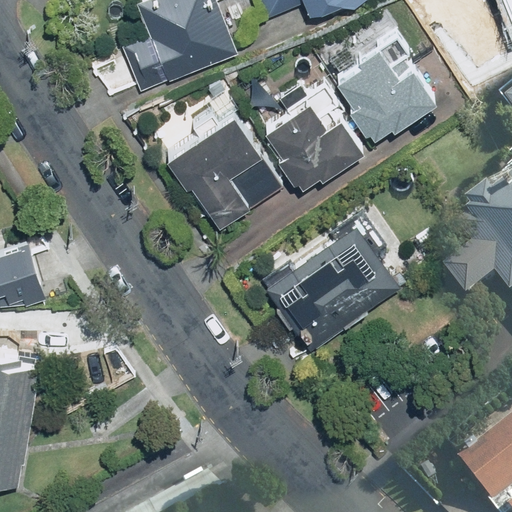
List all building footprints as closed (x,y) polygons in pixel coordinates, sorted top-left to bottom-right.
[(140,81),(142,84),(241,47),(223,0),(140,0),(150,25),(150,26),(118,39),(122,50),(113,54),(117,66),(103,72),(110,92),(140,81)] [(268,0),(273,10),(294,0),(311,0),(315,7),(329,0),(354,0),(355,0),(354,0),(268,0)] [(397,119),(441,87),(398,28),(337,72),(376,125),(393,113),(397,119)] [(285,178),(227,81),(223,74),(210,81),(214,89),(157,122),(188,174),(194,170),(221,215),(285,178)] [(341,95),(326,75),(310,87),(303,77),(285,91),(292,101),(268,119),(285,141),(278,147),(300,176),(317,163),(323,170),(366,137),(337,98),(341,95)] [(511,95),(510,97),(511,100),(511,168),(473,202),(480,210),(460,227),(478,247),(454,267),(480,297),(499,280),(511,294),(511,95)] [(0,247),(0,290),(15,286),(3,247),(0,247)] [(402,294),(379,264),(371,270),(363,260),(353,268),(348,261),(320,281),(312,325),(329,348),(402,294)] [(0,478),(25,482),(44,360),(24,357),(25,351),(1,347),(0,351),(0,478)] [(511,511),(511,399),(452,446),(502,511),(511,511)]
